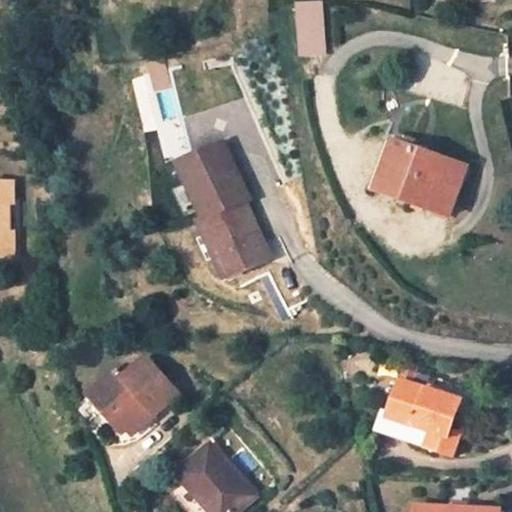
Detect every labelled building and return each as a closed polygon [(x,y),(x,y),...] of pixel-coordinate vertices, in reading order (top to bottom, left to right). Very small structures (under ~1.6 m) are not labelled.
[(320,4),(294,6),(298,55),(322,53),(320,4)] [(226,173),(222,163),(229,159),(221,143),(177,164),(205,220),(240,204),(243,202),(244,201),(230,172),(226,173)] [(409,202),(449,217),(466,169),(392,143),(377,184),(411,196),(409,202)] [(241,182),(229,159),(222,163),(226,173),(230,172),(244,201),(249,199),(241,182)] [(377,184),(375,191),(409,202),(411,196),(377,184)] [(0,255),(14,256),(15,236),(12,236),(12,206),(16,206),(16,186),(0,186),(0,255)] [(250,236),(255,247),(263,243),(257,230),(243,202),(240,204),(255,234),(250,236)] [(271,260),(263,243),(255,247),(250,236),(255,234),(240,204),(205,220),(199,222),(228,280),(271,260)] [(153,417),(179,394),(146,357),(121,378),(115,371),(87,395),(114,425),(117,422),(127,431),(148,412),(153,417)] [(387,413),(385,420),(431,435),(426,449),(454,458),(461,436),(451,432),(460,404),(397,383),(387,413)] [(127,431),(131,437),(153,417),(148,412),(127,431)] [(426,449),(431,435),(385,420),(387,413),(382,412),(376,433),(426,449)] [(114,425),(123,435),(127,431),(117,422),(114,425)] [(235,511),(253,497),(208,446),(177,474),(210,511),(235,511)]
